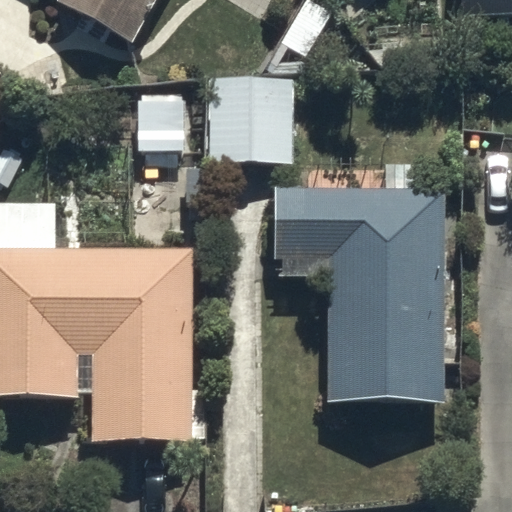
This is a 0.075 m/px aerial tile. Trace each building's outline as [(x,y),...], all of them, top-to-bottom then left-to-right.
[(129,42),(152,0),(55,0),(129,42)] [(511,0),(459,0),(460,21),(511,17),(511,0)] [(289,77),(204,79),(206,164),(291,162),(289,77)] [(183,154),(183,102),(178,102),(178,96),(139,96),(139,101),(133,101),(133,154),(144,154),(144,169),(176,169),(176,154),(183,154)] [(324,404),(436,406),(440,188),(272,185),(271,255),(327,255),(324,404)] [(189,249),(0,250),(0,401),(89,401),(89,438),(191,437),(189,249)]
